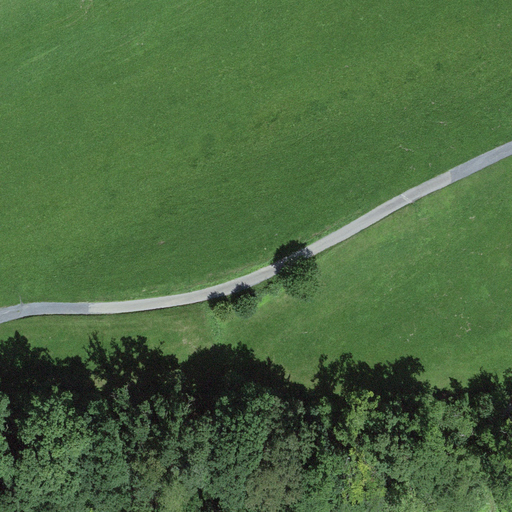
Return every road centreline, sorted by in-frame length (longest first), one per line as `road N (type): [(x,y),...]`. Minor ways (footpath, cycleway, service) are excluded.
road 1 (track): [(0,317),(20,309),(173,303),(251,285),(511,152)]
road 2 (track): [(298,511),(511,408)]
